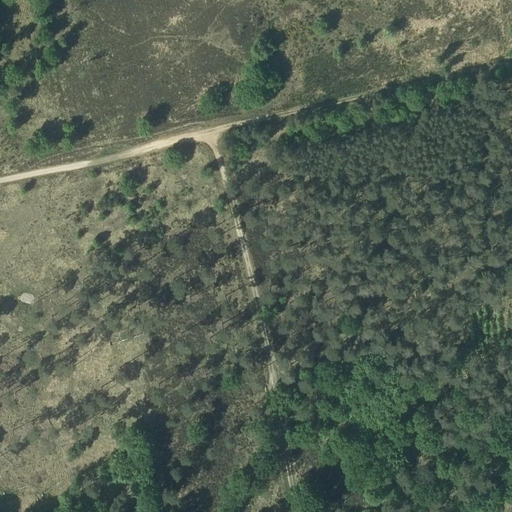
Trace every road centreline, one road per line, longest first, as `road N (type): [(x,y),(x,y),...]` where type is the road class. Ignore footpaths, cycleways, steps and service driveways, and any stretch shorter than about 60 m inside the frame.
road 1 (unknown): [(511,258),(452,280),(354,343),(267,384),(251,268),(214,132),(0,179)]
road 2 (track): [(511,62),(0,185)]
road 3 (track): [(212,133),(245,257),(289,511)]
